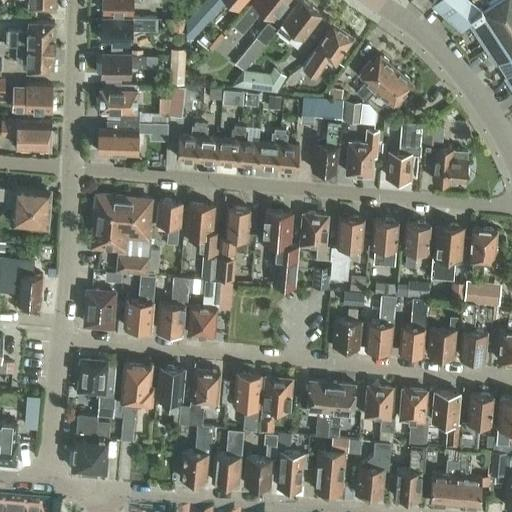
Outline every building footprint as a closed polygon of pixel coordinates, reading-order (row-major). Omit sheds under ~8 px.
[(146,0),(161,0),(160,0),(102,0),(102,10),(133,11),(133,0),(146,0)] [(224,0),(202,0),(185,19),(185,36),(192,36),(224,0)] [(253,0),(234,24),(243,31),(262,9),(274,18),(287,0),(253,0)] [(299,43),(303,37),(321,13),(304,0),(298,0),(282,21),(293,30),(288,35),(299,43)] [(469,0),(438,0),(435,4),(459,23),(465,16),(511,81),(511,0),(489,0),(488,1),(485,0),(476,0),(474,3),(469,0)] [(157,17),(141,16),(133,15),(133,17),(102,16),(101,39),(132,39),(132,28),(157,29),(157,17)] [(54,45),(55,20),(28,19),(28,29),(8,28),(8,44),(18,44),(54,45)] [(235,61),(244,68),(276,28),(267,21),(235,61)] [(343,28),(333,21),(311,54),(310,53),(303,64),(315,72),(326,55),(337,62),(345,50),(343,49),(353,35),(350,33),(349,31),(345,28),(343,28)] [(27,70),(53,71),(54,45),(18,44),(18,60),(27,60),(27,70)] [(153,66),(153,54),(131,53),(101,52),(100,74),(130,75),(131,65),(153,66)] [(170,53),(169,82),(183,83),(184,54),(170,53)] [(378,88),(396,67),(388,61),(388,59),(384,55),(382,55),(380,53),(372,61),(369,59),(358,72),(366,79),(356,90),(364,97),(374,86),(376,88),(377,89),(378,88)] [(244,68),(233,82),(276,89),(285,73),(274,65),(269,73),(244,68)] [(376,88),(369,95),(381,105),(388,98),(396,105),(407,92),(404,89),(411,81),(409,79),(409,77),(405,73),(403,73),(396,67),(378,88),(377,89),(376,88)] [(12,107),(52,109),(53,83),(26,82),(25,88),(13,88),(12,107)] [(181,115),(184,85),(173,84),(169,114),(181,115)] [(341,98),(342,87),(329,85),(328,96),(341,98)] [(100,86),(99,109),(107,110),(121,110),(121,118),(139,118),(139,117),(139,109),(136,109),(137,88),(120,87),(100,86)] [(222,87),(210,86),(210,95),(221,96),(222,87)] [(223,87),(222,96),(235,96),(235,88),(223,87)] [(246,90),(245,103),(258,104),(258,92),(246,90)] [(281,105),(282,93),(270,93),(269,105),(281,105)] [(369,95),(367,99),(369,101),(375,108),(377,110),(381,105),(369,95)] [(313,121),(314,114),(315,97),(303,96),(301,120),(313,121)] [(315,97),(314,114),(342,117),(343,100),(315,97)] [(361,121),(363,101),(345,100),(343,119),(361,121)] [(166,118),(166,110),(139,109),(139,117),(166,118)] [(107,110),(106,118),(121,118),(121,110),(107,110)] [(51,146),(52,119),(1,118),(1,133),(16,133),(16,145),(51,146)] [(121,118),(106,118),(106,127),(99,126),(98,150),(138,152),(138,131),(139,118),(121,118)] [(339,145),(341,120),(328,119),(325,144),(314,143),(312,168),(316,168),(319,170),(323,171),(326,169),(335,170),(337,145),(339,145)] [(197,157),(200,120),(195,120),(194,124),(192,124),(191,134),(178,133),(176,156),(180,156),(182,158),(186,158),(188,157),(197,157)] [(217,159),(219,136),(207,135),(207,125),(205,125),(205,121),(200,120),(197,157),(205,158),(207,160),(211,160),(213,159),(217,159)] [(441,142),(443,122),(423,120),(421,140),(441,142)] [(419,152),(422,123),(401,122),(399,150),(388,149),(386,174),(390,175),(393,177),(397,177),(400,176),(409,176),(411,151),(419,152)] [(237,161),(240,124),(235,123),(234,127),(232,127),(231,138),(219,136),(217,159),(220,160),(222,161),(226,162),(228,160),(237,161)] [(246,164),(251,164),(253,163),(257,163),(259,140),(247,139),(248,129),(245,128),(245,124),(240,124),(237,161),(245,162),(246,164)] [(276,165),(280,128),(275,127),(274,131),(272,131),(271,141),(259,140),(257,163),(260,163),(262,165),(266,165),(268,164),(276,165)] [(280,128),(276,165),(284,165),(286,167),(291,168),(293,166),(297,166),(299,144),(286,143),(287,132),(285,132),(285,128),(280,128)] [(376,155),(379,129),(368,128),(366,141),(350,140),(347,171),(350,171),(352,173),(357,173),(360,172),(370,173),(372,155),(376,155)] [(465,179),(465,173),(467,170),(468,166),(466,163),(467,149),(426,145),(425,160),(429,161),(429,162),(435,163),(434,179),(449,180),(449,177),(465,179)] [(12,221),(46,224),(49,191),(46,188),(15,185),(15,187),(0,185),(0,197),(8,199),(7,205),(13,205),(12,221)] [(117,252),(148,255),(148,247),(150,247),(152,222),(148,221),(150,198),(97,193),(92,244),(118,246),(117,252)] [(171,199),(169,197),(165,197),(162,199),(159,198),(157,221),(168,222),(166,240),(178,241),(181,200),(171,199)] [(213,203),(187,201),(184,233),(198,234),(197,249),(216,251),(218,229),(211,229),(213,203)] [(219,246),(245,248),(249,206),(227,204),(224,234),(220,233),(219,246)] [(294,285),(298,243),(289,243),(292,210),(265,207),(262,240),(276,241),(272,282),(294,285)] [(303,210),(301,241),(317,243),(316,256),(328,258),(329,244),(325,244),(327,213),(312,212),(313,209),(307,209),(307,211),(303,210)] [(360,216),(358,214),(351,213),(349,215),(339,214),(336,244),(340,244),(339,263),(348,263),(350,245),(361,246),(363,216),(360,216)] [(394,219),(392,217),(385,216),(383,218),(373,217),(371,245),(374,245),(373,261),(394,263),(397,219),(394,219)] [(426,222),(424,220),(417,219),(415,221),(405,220),(402,248),(406,248),(405,264),(408,264),(409,260),(415,261),(416,249),(427,249),(429,222),(426,222)] [(459,225),(457,223),(451,222),(448,224),(437,223),(434,254),(432,254),(430,275),(453,277),(454,256),(460,257),(463,225),(459,225)] [(493,228),(491,226),(486,226),(483,227),(472,226),(469,258),(472,258),(471,269),(483,270),(484,259),(495,260),(497,246),(495,245),(496,228),(493,228)] [(159,248),(150,247),(148,247),(148,255),(149,255),(147,271),(155,272),(155,271),(157,271),(159,248)] [(115,269),(147,271),(149,255),(148,255),(117,252),(115,269)] [(217,255),(203,254),(201,276),(215,277),(217,256),(217,255)] [(40,303),(42,273),(32,272),(33,259),(1,256),(0,264),(0,288),(18,290),(17,301),(40,303)] [(228,257),(217,256),(215,277),(216,277),(226,278),(228,257)] [(328,287),(330,266),(313,265),(311,285),(328,287)] [(155,275),(155,272),(147,271),(147,274),(141,273),(139,298),(128,297),(125,325),(129,325),(131,327),(138,328),(140,326),(150,327),(155,275)] [(350,289),(364,290),(365,274),(351,273),(350,289)] [(184,302),(186,302),(189,275),(174,274),(171,301),(159,300),(157,328),(160,328),(162,330),(169,331),(172,329),(182,330),(184,302)] [(216,306),(218,306),(220,280),(204,278),(202,304),(191,303),(189,331),(213,333),(216,306)] [(407,295),(412,296),(428,297),(429,280),(408,278),(407,295)] [(220,280),(218,306),(227,307),(230,281),(220,280)] [(450,297),(464,298),(466,281),(452,280),(450,297)] [(467,280),(465,300),(477,301),(479,281),(467,280)] [(381,281),(380,292),(397,293),(398,282),(381,281)] [(111,324),(114,290),(88,288),(85,322),(111,324)] [(364,290),(350,289),(344,289),(343,301),(363,303),(364,290)] [(393,322),(396,294),(382,293),(380,320),(368,319),(365,347),(389,349),(392,322),(393,322)] [(425,325),(428,297),(412,296),(410,324),(402,323),(399,350),(403,350),(405,352),(411,352),(414,351),(421,351),(424,325),(425,325)] [(460,315),(459,327),(461,327),(459,355),(470,356),(472,358),(479,358),(481,357),(485,357),(487,329),(474,328),(476,302),(461,301),(460,315)] [(511,304),(493,303),(492,314),(508,316),(507,328),(500,327),(498,341),(500,341),(498,358),(509,359),(511,361),(511,304)] [(356,318),(357,307),(348,306),(347,318),(335,317),(333,344),(357,346),(360,318),(356,318)] [(459,327),(460,315),(450,315),(449,326),(430,324),(427,352),(431,352),(433,354),(440,355),(442,353),(453,354),(456,327),(459,327)] [(103,396),(112,396),(115,364),(105,363),(105,360),(82,357),(79,388),(96,389),(96,395),(103,396)] [(5,361),(4,370),(13,371),(14,362),(5,361)] [(123,409),(120,437),(132,438),(134,410),(136,410),(137,400),(150,401),(151,386),(147,385),(149,363),(124,361),(120,409),(123,409)] [(179,403),(180,403),(184,367),(160,364),(157,395),(170,397),(169,410),(174,410),(174,408),(179,408),(179,403)] [(217,400),(220,370),(194,368),(192,398),(191,398),(189,422),(202,423),(204,399),(217,400)] [(256,427),(260,373),(236,371),(233,402),(244,403),(242,425),(256,427)] [(289,406),(291,375),(265,374),(263,404),(261,404),(259,429),(273,430),(273,405),(289,406)] [(328,434),(333,380),(309,377),(306,407),(319,409),(316,433),(328,434)] [(333,380),(328,434),(338,435),(340,410),(352,412),(354,382),(333,380)] [(380,426),(393,428),(394,415),(388,415),(391,385),(381,384),(381,382),(371,382),(371,383),(367,383),(364,413),(381,414),(380,426)] [(424,443),(427,418),(423,418),(426,388),(402,386),(399,416),(410,417),(408,441),(424,443)] [(458,445),(459,433),(460,421),(456,421),(459,391),(435,389),(432,419),(447,420),(445,444),(458,445)] [(490,394),(488,392),(481,391),(479,393),(469,392),(467,419),(462,419),(459,446),(477,447),(479,422),(491,423),(493,394),(490,394)] [(500,395),(496,441),(508,442),(509,432),(502,431),(503,426),(511,426),(511,394),(511,396),(500,395)] [(101,414),(112,415),(112,414),(114,397),(112,396),(103,396),(101,414)] [(189,404),(180,403),(179,403),(179,408),(178,421),(188,422),(189,404)] [(38,410),(26,409),(25,423),(36,424),(38,410)] [(108,435),(109,419),(97,418),(97,414),(78,412),(76,433),(75,433),(72,467),(105,470),(106,450),(115,451),(116,436),(108,435)] [(0,460),(16,462),(18,439),(16,439),(17,421),(0,419),(0,460)] [(210,451),(212,424),(197,423),(195,450),(183,449),(180,477),(184,477),(186,479),(192,479),(195,478),(205,479),(208,451),(210,451)] [(392,440),(393,428),(380,426),(379,439),(392,440)] [(275,456),(276,443),(277,431),(267,430),(266,442),(265,456),(247,454),(245,482),(248,483),(250,484),(257,485),(259,484),(270,485),(273,456),(275,456)] [(348,451),(348,445),(349,437),(333,435),(331,460),(317,459),(315,489),(319,489),(319,491),(329,492),(329,490),(340,491),(344,450),(348,451)] [(348,445),(348,451),(360,452),(361,438),(349,437),(348,445)] [(242,453),(243,440),(228,438),(226,452),(214,451),(212,479),(215,480),(217,482),(224,482),(226,481),(237,482),(240,453),(242,453)] [(388,466),(390,440),(374,439),(372,464),(359,463),(356,492),(360,493),(360,494),(370,495),(371,493),(381,494),(384,466),(388,466)] [(410,467),(396,466),(394,495),(398,496),(397,498),(408,499),(408,497),(419,498),(422,469),(424,470),(426,444),(412,442),(410,467)] [(480,483),(481,474),(468,473),(470,456),(467,456),(468,447),(459,447),(458,456),(455,501),(464,502),(464,504),(474,505),(475,503),(479,503),(480,483)] [(509,467),(511,449),(493,448),(491,470),(504,471),(504,466),(509,467)] [(300,487),(303,452),(284,450),(279,454),(278,462),(276,485),(279,485),(280,487),(287,488),(289,486),(300,487)] [(455,501),(458,456),(447,456),(446,471),(432,470),(430,499),(433,499),(433,502),(444,502),(444,500),(455,501)] [(132,478),(151,479),(152,460),(133,459),(132,478)] [(481,474),(480,483),(489,483),(490,475),(481,474)] [(24,511),(26,503),(4,501),(3,511),(24,511)] [(26,503),(24,511),(46,511),(48,505),(26,503)]
